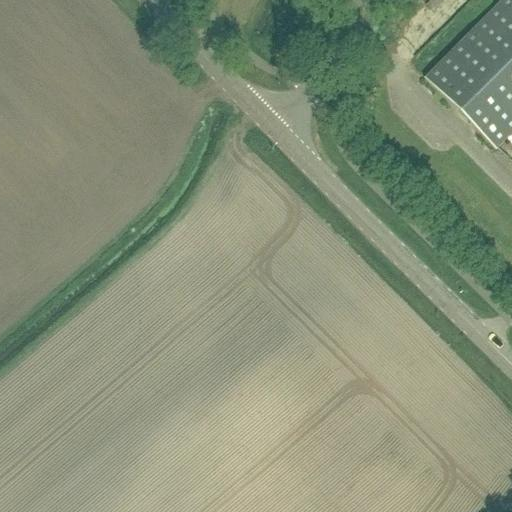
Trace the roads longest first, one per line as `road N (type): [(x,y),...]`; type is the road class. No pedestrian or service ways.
road 1 (tertiary): [(511,364),(286,142)]
road 2 (tertiary): [(286,142),(152,0)]
road 3 (unclassified): [(286,142),(359,0)]
